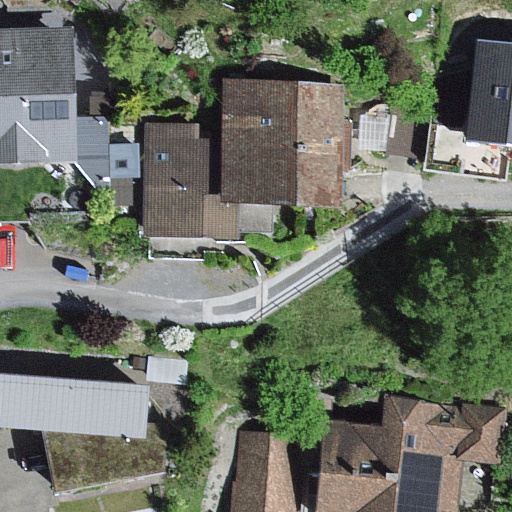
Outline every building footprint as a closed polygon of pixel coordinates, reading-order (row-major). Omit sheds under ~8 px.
[(74,29),(0,32),(0,166),(78,165),(99,195),(110,195),(109,118),(76,119),(74,29)] [(511,171),(511,80),(430,70),(425,114),(389,109),(385,156),(420,161),(417,180),(510,188),(511,171)] [(198,126),(146,126),(142,240),(240,242),(241,208),(342,212),(344,87),(222,81),(222,140),(198,141),(198,126)] [(149,387),(0,378),(0,432),(42,435),(53,497),(166,475),(169,427),(145,426),(149,387)] [(380,427),(323,423),(323,432),(320,468),(316,511),(457,511),(462,464),(502,466),(505,411),(382,397),(380,427)] [(298,436),(240,433),(236,483),(231,483),(229,511),(299,511),(302,469),(320,468),(323,432),(299,431),(298,436)]
